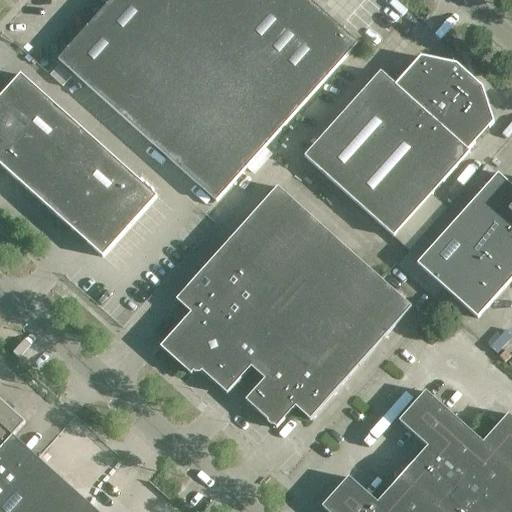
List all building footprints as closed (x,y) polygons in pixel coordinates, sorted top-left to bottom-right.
[(308,0),(112,0),(58,61),(216,202),(358,44),(308,0)] [(469,152),(494,123),(483,89),(457,65),(421,58),(396,86),(381,73),(305,158),(394,238),(470,153),(469,152)] [(0,98),(0,165),(103,258),(157,198),(21,76),(0,98)] [(417,265),(443,288),(478,319),(511,281),(511,186),(498,175),(417,265)] [(310,421),(412,308),(278,188),(176,301),(191,314),(160,348),(191,376),(198,369),(227,395),(251,369),(265,380),(246,401),(277,429),(296,408),(310,421)] [(399,422),(421,442),(428,448),(378,504),(349,478),(322,508),(326,511),(511,511),(511,418),(509,415),(483,444),(426,392),(399,422)] [(0,511),(96,511),(14,437),(26,424),(0,400),(0,511)]
